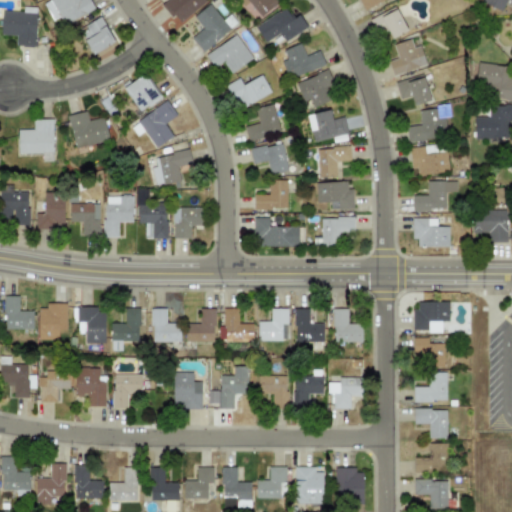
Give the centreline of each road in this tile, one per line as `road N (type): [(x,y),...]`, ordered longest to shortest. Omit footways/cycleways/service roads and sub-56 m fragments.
road 1 (residential): [(388,511),(378,130),(363,73),(327,0)]
road 2 (tertiary): [(0,257),(130,273),(511,272)]
road 3 (residential): [(0,432),(144,443),(388,438)]
road 4 (residential): [(226,273),(225,178),(210,119),(125,0)]
road 5 (residential): [(7,87),(84,80),(153,38)]
